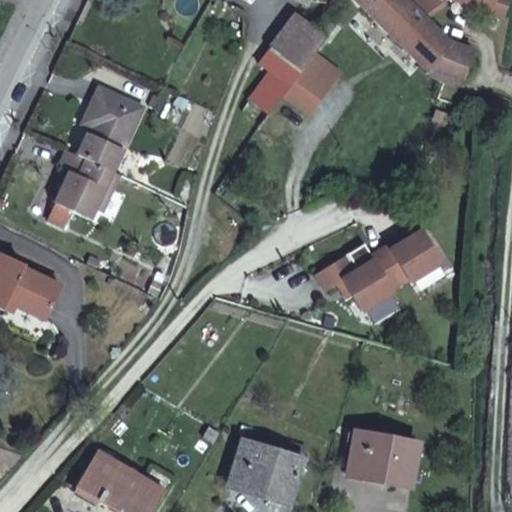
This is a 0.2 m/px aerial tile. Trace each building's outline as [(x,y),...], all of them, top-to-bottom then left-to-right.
[(355,0),(426,70),(449,43),(424,19),(445,5),(438,0),(355,0)] [(456,0),(502,18),(503,13),(508,0),(456,0)] [(312,57),(326,38),(317,31),(295,15),(283,33),(312,57)] [(326,38),(333,30),(323,23),(317,31),(326,38)] [(283,33),(269,50),(299,74),(312,57),(283,33)] [(426,70),(433,78),(438,82),(453,86),(460,84),(463,81),(473,53),(449,43),(426,70)] [(270,115),(288,89),(299,74),(269,50),(258,66),(269,74),(250,100),(270,115)] [(77,159),(113,176),(143,113),(100,93),(83,128),(90,132),(77,159)] [(111,196),(120,179),(113,176),(77,159),(67,154),(58,172),(69,176),(54,207),(89,224),(105,193),(111,196)] [(442,262),(421,230),(390,250),(388,245),(371,256),(374,260),(358,270),(349,255),(315,275),(326,292),(342,282),(362,313),(395,293),(392,289),(408,279),(410,283),(442,262)] [(0,311),(6,315),(7,312),(10,307),(18,310),(45,323),(62,291),(23,271),(24,269),(0,257),(0,311)] [(10,307),(7,312),(15,316),(18,310),(10,307)] [(371,475),(378,438),(367,436),(359,473),(371,475)] [(427,447),(378,438),(371,475),(421,485),(427,447)] [(240,486),(253,444),(243,441),(229,482),(240,486)] [(304,460),(253,444),(240,486),(290,502),(304,460)] [(126,511),(148,511),(169,478),(154,469),(147,482),(102,455),(87,480),(106,492),(102,497),(126,511)]
